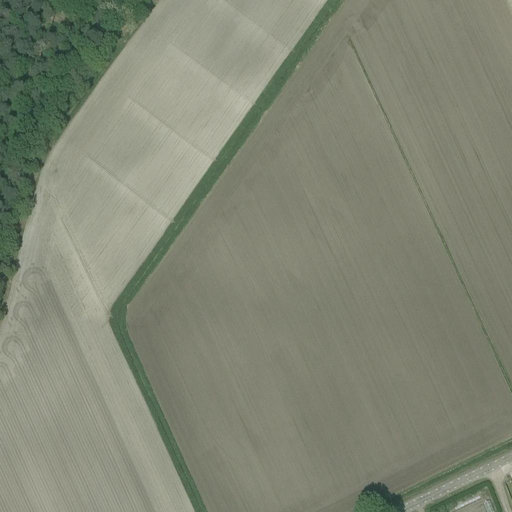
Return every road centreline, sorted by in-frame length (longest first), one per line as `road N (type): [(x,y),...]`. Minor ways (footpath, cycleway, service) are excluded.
road 1 (track): [(138,0),(30,153),(0,262)]
road 2 (unclassified): [(401,511),(511,458)]
